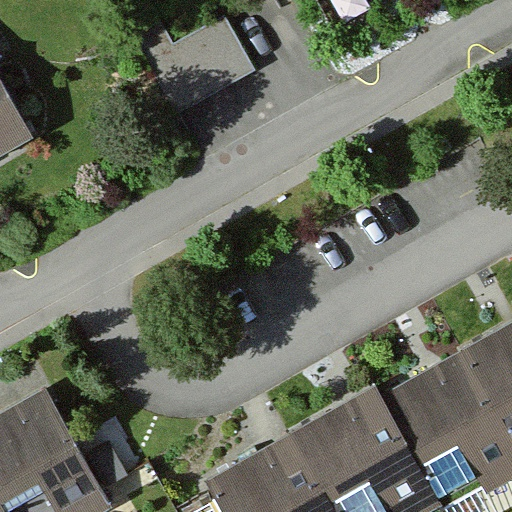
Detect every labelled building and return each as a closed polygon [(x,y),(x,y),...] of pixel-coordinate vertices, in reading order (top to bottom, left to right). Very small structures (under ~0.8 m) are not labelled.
[(242,76),(214,26),(138,69),(165,119),(242,76)] [(0,156),(21,146),(0,107),(0,156)] [(511,324),(380,400),(373,388),(199,486),(213,511),(427,511),(471,488),(478,501),(511,482),(511,324)] [(94,511),(31,400),(0,417),(0,511),(94,511)] [(117,414),(86,428),(106,471),(136,458),(117,414)]
